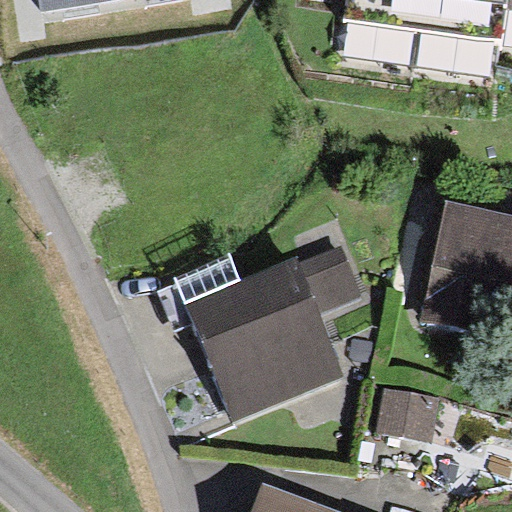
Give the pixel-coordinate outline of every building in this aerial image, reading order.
[(104,0),(39,0),(41,10),(104,0)] [(511,0),(342,0),(340,22),(511,40),(511,0)] [(511,225),(449,212),(424,323),(511,342),(511,225)] [(231,265),(174,287),(226,417),(335,373),(313,319),(355,302),(333,249),(239,286),(231,265)] [(394,391),(384,436),(437,448),(447,403),(394,391)] [(316,511),(269,494),(262,511),(316,511)]
